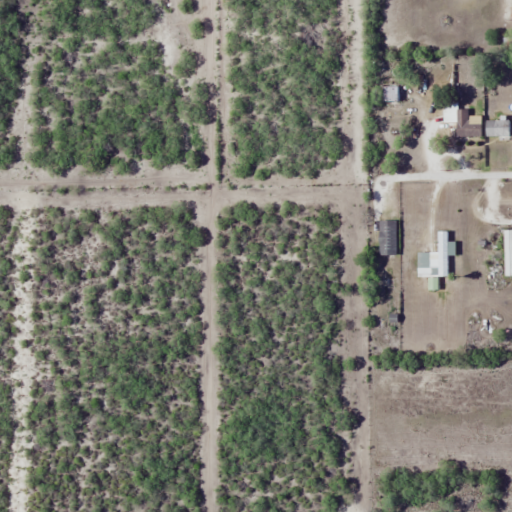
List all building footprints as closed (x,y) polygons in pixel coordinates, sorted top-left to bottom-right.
[(398,86),(380,86),(380,101),(398,101),(398,86)] [(478,120),(466,120),(466,108),(442,108),(442,122),(455,122),(455,136),(478,136),(478,120)] [(483,136),(508,136),(508,120),(483,120),(483,136)] [(395,220),(376,220),(376,255),(395,255),(395,220)] [(511,230),(502,230),(502,276),(511,276),(511,230)] [(448,277),(448,256),(454,256),(454,241),(447,241),(447,231),(436,231),(436,253),(416,252),(416,277),(448,277)]
